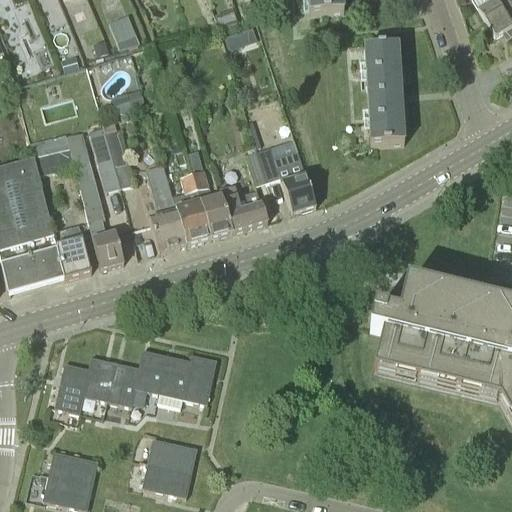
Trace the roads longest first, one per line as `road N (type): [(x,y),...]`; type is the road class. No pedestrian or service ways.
road 1 (tertiary): [(0,334),(326,234),(487,143)]
road 2 (residential): [(344,511),(244,490),(222,511)]
